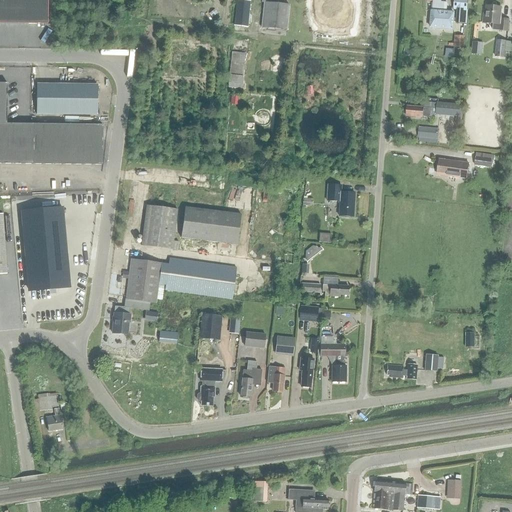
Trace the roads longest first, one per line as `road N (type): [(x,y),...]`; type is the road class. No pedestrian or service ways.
road 1 (unclassified): [(0,56),(106,58),(120,72),(92,321),(71,348)]
road 2 (residential): [(362,403),(392,0)]
road 3 (unclassified): [(350,511),(359,464),(511,438)]
road 4 (unclassified): [(185,431),(362,403)]
road 5 (tertiary): [(31,511),(5,338)]
road 6 (unclassified): [(185,431),(146,434),(127,425),(71,348)]
road 7 (unclassified): [(362,403),(511,382)]
